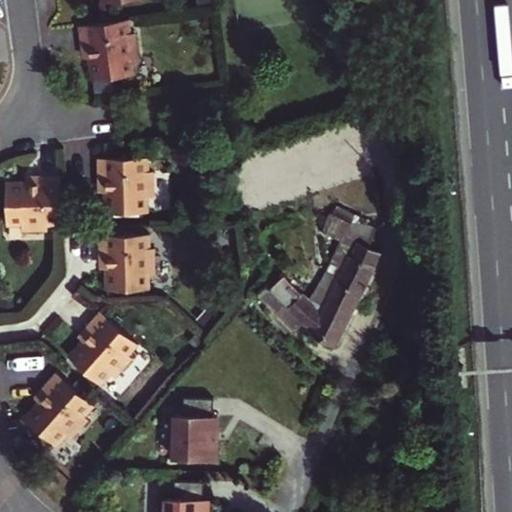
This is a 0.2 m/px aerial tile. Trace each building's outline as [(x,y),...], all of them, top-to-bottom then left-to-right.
[(76,26),(79,44),(87,43),(89,59),(92,82),(133,76),(131,60),(138,59),(135,34),(131,35),(127,35),(125,19),(76,26)] [(87,43),(79,44),(81,60),(89,59),(87,43)] [(109,193),(109,216),(149,216),(149,200),(158,200),(157,174),(152,174),(147,174),(147,160),(101,161),(101,177),(108,177),(109,193)] [(64,225),(64,176),(47,176),(47,184),(30,184),(8,184),(8,225),(22,225),(23,234),(49,233),(49,229),(49,225),(64,225)] [(268,284),(266,287),(276,302),(302,326),(305,322),(314,329),(312,335),(334,346),(379,251),(366,244),(346,238),(352,220),(367,225),(368,222),(338,206),(334,213),(332,212),(323,231),(342,241),(310,301),(283,275),(271,288),(268,284)] [(372,227),(367,225),(352,220),(346,238),(366,244),(372,227)] [(158,249),(153,249),(149,249),(149,235),(101,236),(101,254),(109,253),(110,270),(110,291),(150,290),(150,276),(158,276),(158,249)] [(101,270),(110,270),(109,253),(101,254),(101,270)] [(276,302),(266,287),(258,295),(295,332),(302,326),(276,302)] [(130,354),(139,343),(104,312),(93,325),(98,329),(87,341),(72,358),(103,385),(113,373),(119,379),(136,359),(133,357),(130,354)] [(98,329),(93,325),(82,336),(87,341),(98,329)] [(130,354),(133,357),(143,345),(139,343),(130,354)] [(27,419),(56,445),(67,434),(73,439),(89,420),(86,417),(83,415),(93,403),(59,372),(48,385),(53,390),(42,401),(27,419)] [(37,397),(42,401),(53,390),(48,385),(37,397)] [(178,461),(220,462),(221,418),(217,418),(217,401),(188,400),(187,417),(173,417),(172,444),(178,444),(178,461)] [(96,406),(93,403),(83,415),(86,417),(96,406)] [(211,511),(211,501),(208,501),(208,484),(178,482),(178,500),(164,499),(163,511),(211,511)]
